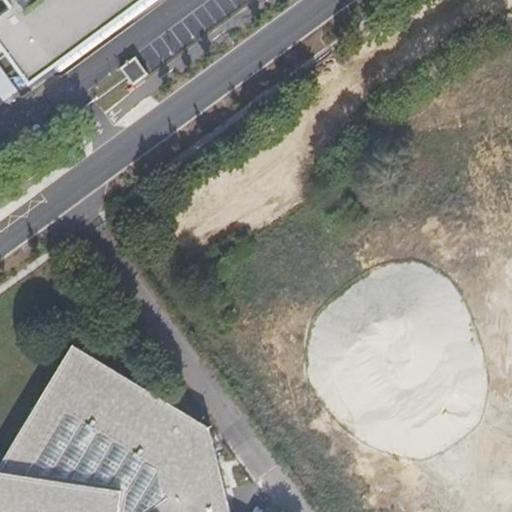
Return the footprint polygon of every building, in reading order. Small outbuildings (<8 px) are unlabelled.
[(96,42),(65,0),(5,0),(12,8),(0,17),(0,44),(33,88),(96,42)] [(65,0),(96,42),(153,0),(65,0)] [(134,86),(149,75),(138,59),(122,70),(134,86)] [(230,323),(326,469),(511,471),(511,65),(505,69),(490,69),(414,119),(453,178),(230,323)] [(96,91),(113,78),(107,69),(89,81),(96,91)] [(231,511),(211,431),(74,349),(0,472),(0,511),(231,511)] [(369,498),(377,511),(511,511),(511,471),(369,470),(369,498)]
